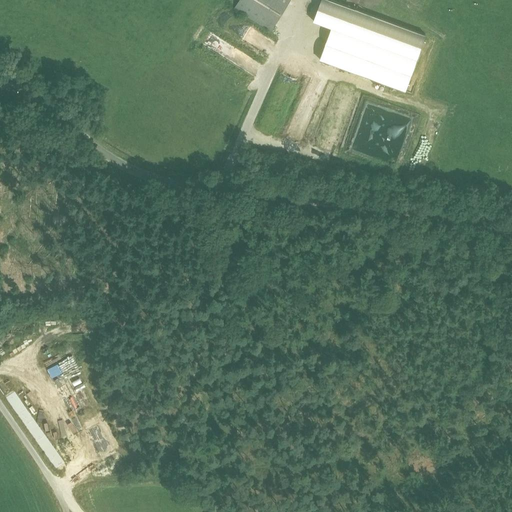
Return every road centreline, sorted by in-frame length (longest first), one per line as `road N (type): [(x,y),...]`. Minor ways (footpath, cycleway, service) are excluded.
road 1 (unclassified): [(511,231),(155,179),(0,84)]
road 2 (unknown): [(215,189),(312,0)]
